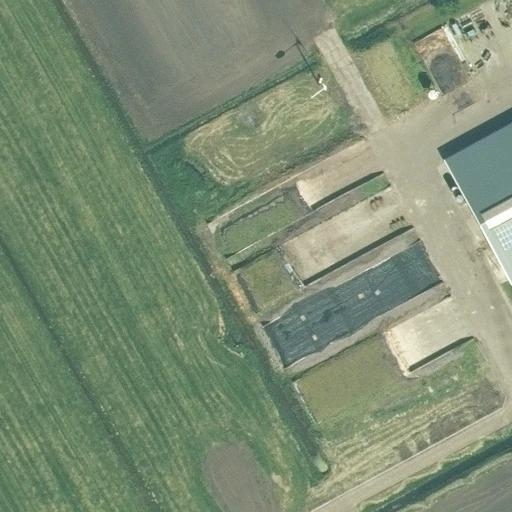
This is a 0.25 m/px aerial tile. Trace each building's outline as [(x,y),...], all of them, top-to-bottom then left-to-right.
[(442,94),(473,82),(462,53),(464,52),(453,26),(420,39),(442,94)] [(395,33),(375,42),(397,93),(393,95),(403,118),(427,108),(395,33)] [(509,279),(511,277),(511,126),(445,162),(509,279)] [(209,217),(228,250),(256,234),(237,201),(209,217)] [(284,280),(272,251),(245,261),(257,291),(284,280)] [(303,354),(317,347),(301,314),(308,311),(302,299),(281,309),(303,354)]
